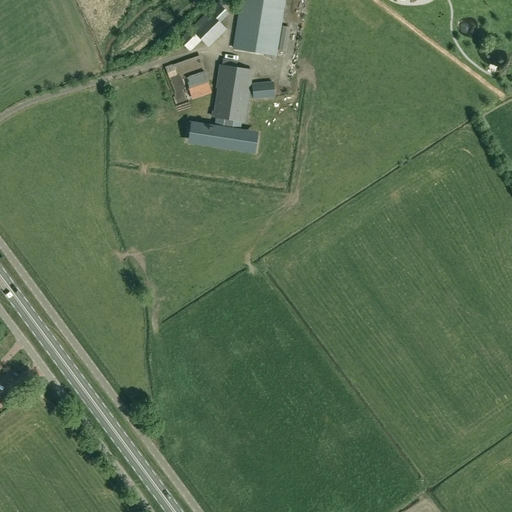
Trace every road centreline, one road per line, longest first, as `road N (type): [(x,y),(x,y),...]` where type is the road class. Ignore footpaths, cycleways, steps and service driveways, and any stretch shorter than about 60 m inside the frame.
road 1 (unclassified): [(198,511),(0,247)]
road 2 (primary): [(173,511),(0,277)]
road 3 (unclassified): [(148,511),(0,310)]
road 4 (unclassified): [(0,118),(171,58)]
